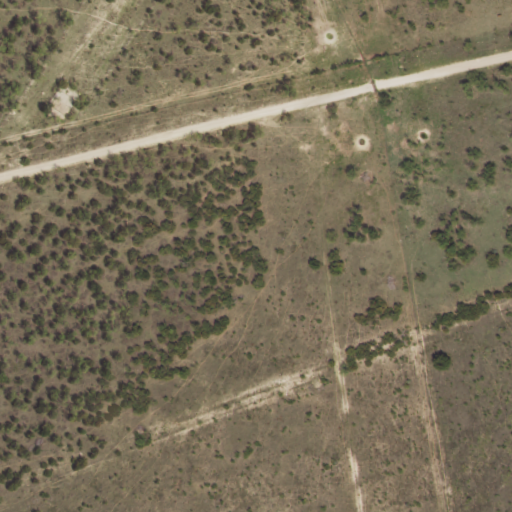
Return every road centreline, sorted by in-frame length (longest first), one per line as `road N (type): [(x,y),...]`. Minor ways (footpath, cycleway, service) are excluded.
road 1 (track): [(0,194),(275,132),(320,137),(350,116),(511,78)]
road 2 (track): [(320,137),(355,445),(374,511)]
